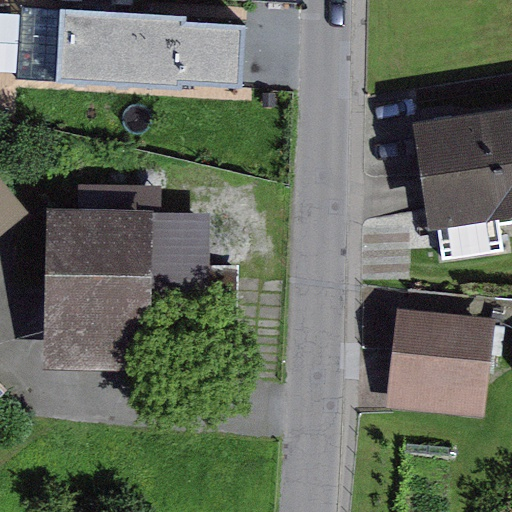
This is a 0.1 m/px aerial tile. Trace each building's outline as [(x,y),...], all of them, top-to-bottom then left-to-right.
[(193,14),(71,10),(69,81),(191,84),(193,14)] [(511,102),(410,114),(424,225),(440,223),(443,247),(449,246),(450,256),(511,249),(508,223),(511,222),(511,102)] [(0,148),(0,247),(49,206),(0,148)] [(118,203),(68,202),(67,364),(172,365),(172,320),(256,321),(256,264),(229,264),(229,210),(178,210),(178,188),(118,187),(118,203)] [(401,305),(391,403),(491,413),(501,315),(401,305)] [(0,348),(0,409),(30,382),(0,348)]
